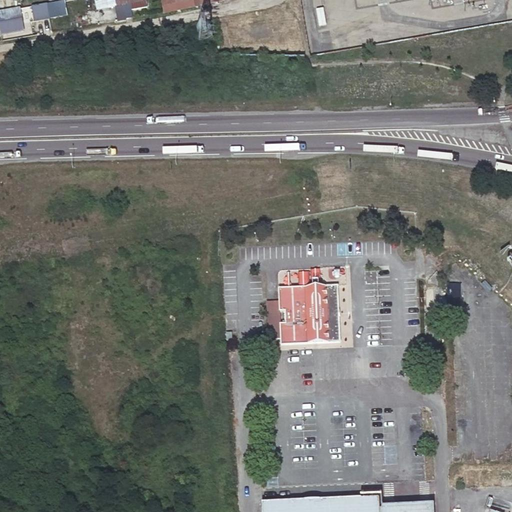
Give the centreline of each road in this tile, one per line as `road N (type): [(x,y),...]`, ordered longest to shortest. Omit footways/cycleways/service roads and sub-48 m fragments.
road 1 (trunk): [(0,151),(386,144),(511,164)]
road 2 (trunk): [(511,113),(0,129)]
road 3 (residential): [(0,48),(275,0)]
road 4 (unknown): [(384,262),(448,281),(471,301),(482,359),(481,459)]
road 5 (unknown): [(384,262),(355,265),(351,274),(357,485)]
road 6 (unknown): [(384,262),(393,481)]
